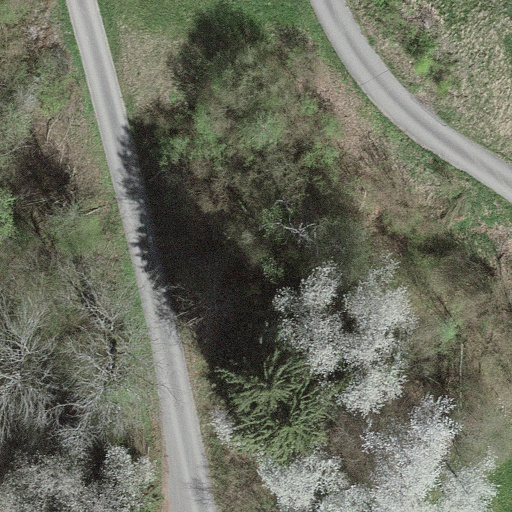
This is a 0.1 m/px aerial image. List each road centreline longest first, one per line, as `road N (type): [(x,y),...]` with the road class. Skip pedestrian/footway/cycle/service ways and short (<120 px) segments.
road 1 (track): [(200,511),(114,94),(85,0)]
road 2 (track): [(332,0),(378,91),(511,194)]
